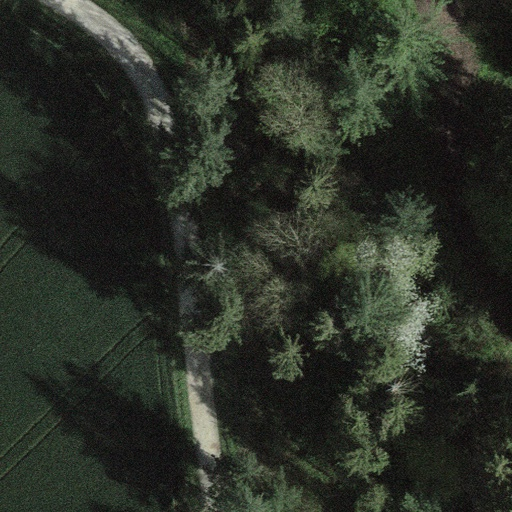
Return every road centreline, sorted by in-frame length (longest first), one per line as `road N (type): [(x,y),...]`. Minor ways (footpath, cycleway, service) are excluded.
road 1 (track): [(220,511),(170,123),(135,55),(70,0)]
road 2 (track): [(434,23),(485,285),(511,329)]
